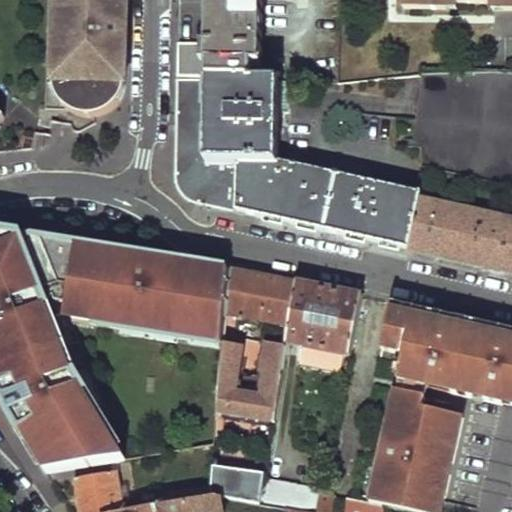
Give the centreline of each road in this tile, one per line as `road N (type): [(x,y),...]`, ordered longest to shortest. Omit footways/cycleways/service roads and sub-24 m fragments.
road 1 (residential): [(134,194),(209,240),(511,306)]
road 2 (residential): [(134,194),(150,91),(151,0)]
road 3 (residential): [(134,194),(71,184),(0,190)]
